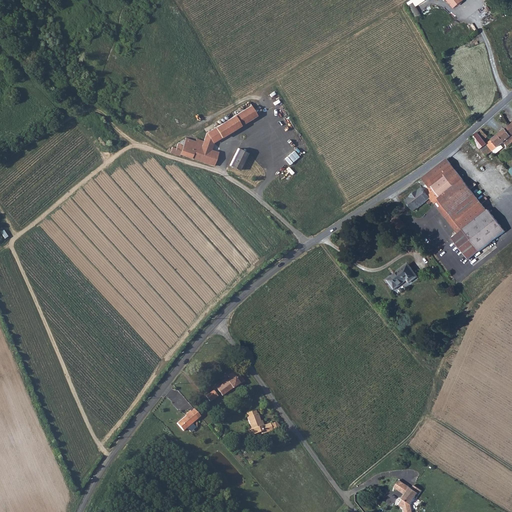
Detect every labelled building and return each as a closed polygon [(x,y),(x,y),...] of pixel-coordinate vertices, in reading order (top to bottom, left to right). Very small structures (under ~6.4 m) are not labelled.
[(415,2),(410,5),(417,18),(422,15),(415,2)] [(194,149),(177,143),(176,148),(172,147),(171,149),(169,148),(166,151),(180,156),(180,154),(197,160),(214,166),(218,153),(210,150),(212,144),(257,115),(251,106),(207,133),(204,141),(198,139),(197,142),(194,149)] [(487,144),(484,140),(488,136),(482,129),(478,133),(471,139),(480,150),(486,157),(487,156),(490,159),(496,155),(495,154),(500,150),(503,148),(501,145),(504,142),(508,146),(511,143),(511,124),(506,129),(487,144)] [(185,139),(177,143),(194,149),(197,142),(195,141),(189,139),(185,138),(185,139)] [(235,155),(244,160),(248,153),(238,148),(235,155)] [(230,165),(239,170),(244,160),(235,155),(230,165)] [(451,224),(459,235),(453,239),(470,260),(507,231),(490,210),(488,211),(480,201),(455,170),(447,160),(423,179),(430,189),(426,193),(422,189),(406,202),(404,204),(407,208),(409,206),(414,212),(431,199),(434,204),(436,205),(451,224)] [(472,184),(484,176),(482,173),(470,182),(472,184)] [(407,227),(399,217),(392,222),(400,233),(407,227)] [(511,219),(503,226),(505,229),(511,223),(511,219)] [(410,265),(390,282),(397,291),(413,278),(415,280),(420,277),(410,265)] [(220,385),(226,393),(233,388),(234,387),(236,389),(243,383),(235,371),(227,377),(229,379),(220,385)] [(216,389),(221,396),(226,393),(220,385),(216,389)] [(217,396),(213,390),(205,396),(209,402),(217,396)] [(187,414),(176,423),(182,431),(186,428),(184,425),(188,422),(190,424),(197,419),(189,410),(186,413),(187,414)] [(247,418),(250,427),(250,428),(255,435),(260,433),(261,435),(271,432),(269,425),(263,427),(261,422),(259,423),(257,415),(256,415),(255,411),(246,414),(247,418)] [(408,496),(405,500),(403,503),(408,511),(414,511),(413,505),(418,498),(419,499),(421,496),(419,493),(418,490),(417,486),(416,486),(414,489),(402,481),(397,488),(406,494),(408,496)]
